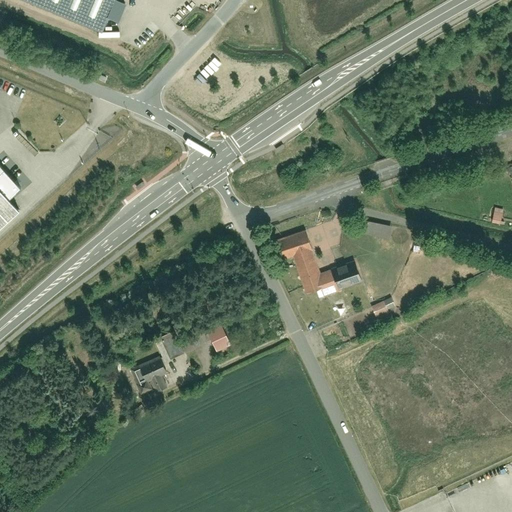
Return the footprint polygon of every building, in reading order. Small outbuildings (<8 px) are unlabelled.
[(22,0),(101,32),(114,0),(22,0)] [(0,167),(0,226),(19,211),(8,198),(18,190),(0,167)] [(492,203),(488,219),(499,222),(503,206),(492,203)] [(391,224),(365,218),(362,233),(388,239),(391,224)] [(314,222),(273,238),(281,259),(290,255),(304,291),(320,285),(324,294),(363,279),(353,254),(320,267),(311,246),(322,242),(314,222)] [(391,295),(370,304),(376,318),(389,313),(387,308),(395,305),(391,295)] [(336,305),(340,315),(348,312),(344,302),(336,305)] [(218,322),(188,335),(192,346),(208,339),(212,350),(227,343),(218,322)] [(172,329),(153,337),(164,360),(182,351),(172,329)] [(157,355),(130,366),(140,391),(149,387),(146,379),(148,378),(153,389),(164,385),(160,373),(164,371),(157,355)]
